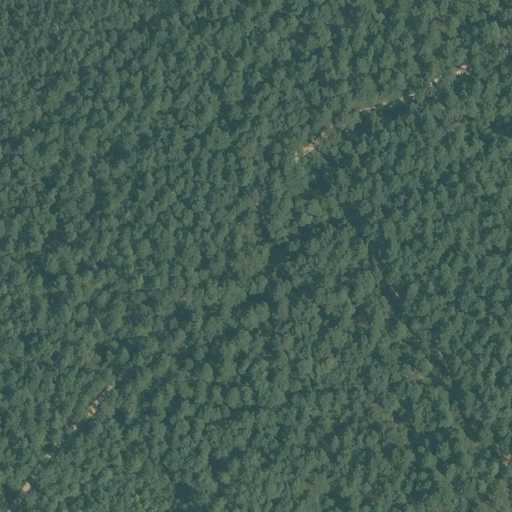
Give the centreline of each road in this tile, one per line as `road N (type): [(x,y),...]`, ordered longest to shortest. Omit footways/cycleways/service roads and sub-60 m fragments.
road 1 (unknown): [(134,375),(265,190),(315,144)]
road 2 (unknown): [(11,511),(134,375)]
road 3 (track): [(345,118),(232,0)]
road 4 (unknown): [(433,81),(439,106),(511,207)]
